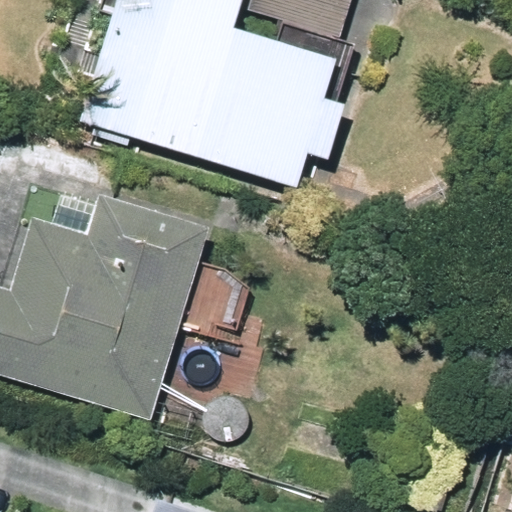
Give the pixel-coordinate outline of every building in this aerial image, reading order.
[(119,0),(77,142),(295,207),(305,175),(326,181),(341,134),(318,127),(331,85),(230,53),(241,15),(191,0),(181,0),(177,16),(123,0),(119,0)] [(336,57),(354,0),(253,0),(247,21),(283,32),(281,39),(336,57)] [(0,392),(149,436),(202,253),(98,223),(96,228),(61,218),(52,249),(28,242),(8,311),(0,309),(0,392)] [(511,457),(511,433),(506,432),(500,454),(511,457)] [(450,511),(466,459),(414,443),(393,511),(450,511)]
